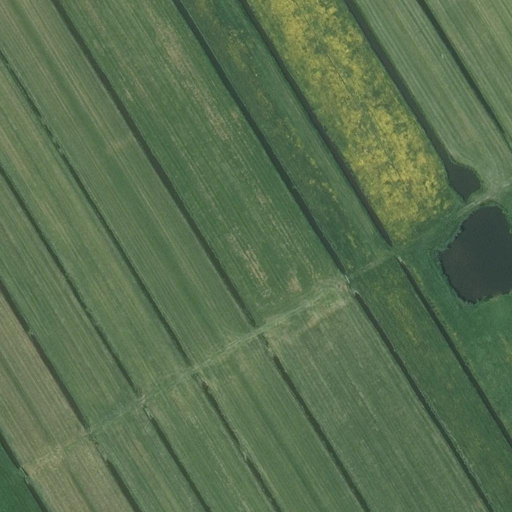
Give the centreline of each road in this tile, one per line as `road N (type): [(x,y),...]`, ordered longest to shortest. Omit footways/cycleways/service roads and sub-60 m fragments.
road 1 (track): [(0,487),(511,181)]
road 2 (track): [(385,258),(228,0)]
